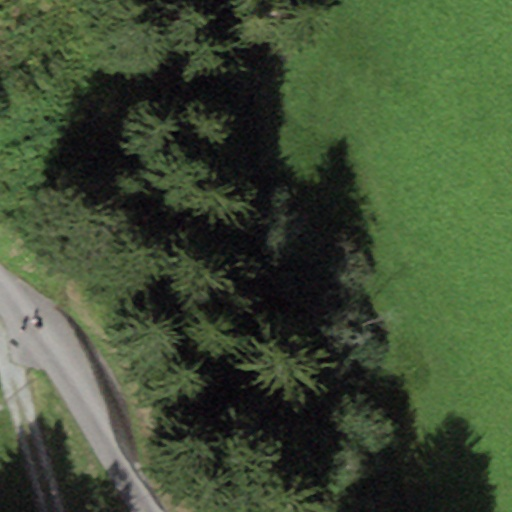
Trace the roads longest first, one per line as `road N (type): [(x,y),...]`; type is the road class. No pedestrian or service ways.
road 1 (unclassified): [(0,280),(176,511)]
road 2 (track): [(63,511),(0,281)]
